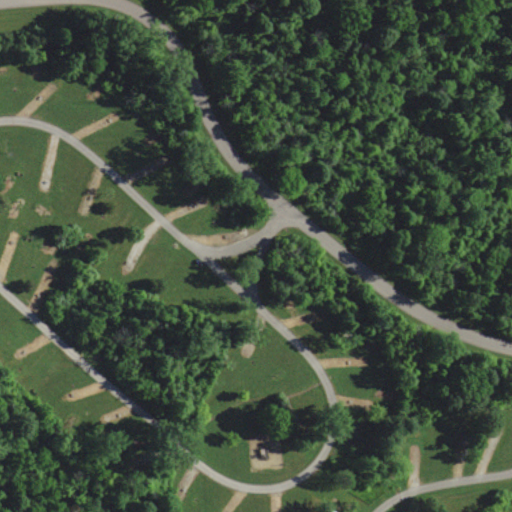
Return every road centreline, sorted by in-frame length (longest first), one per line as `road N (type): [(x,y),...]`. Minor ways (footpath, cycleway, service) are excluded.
road 1 (residential): [(220,266),(230,263),(238,281),(300,334),(340,409),(329,450),(305,476),(273,487),(228,484),(196,461),(0,286),(40,115),(88,144),(220,266)]
road 2 (residential): [(511,339),(414,304),(339,245),(222,139),(187,53),(157,20),(108,0)]
road 3 (residential): [(421,490),(511,471),(384,507),(421,490)]
